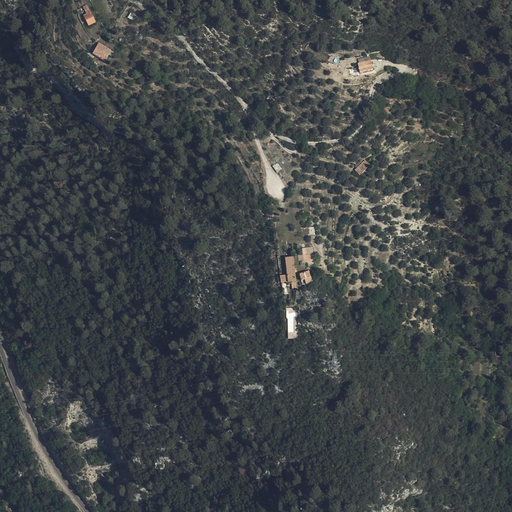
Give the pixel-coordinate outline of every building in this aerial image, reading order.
[(93,27),(100,24),(94,13),(91,14),(93,17),(89,19),(93,27)] [(105,45),(98,55),(106,61),(109,56),(114,59),(114,58),(117,53),(118,53),(105,45)] [(360,63),(363,73),(376,70),(374,60),(360,63)] [(371,161),(366,165),(370,171),(376,166),(371,161)] [(277,163),(273,166),(277,172),(282,169),(277,163)] [(360,170),(364,175),(370,171),(366,165),(360,170)] [(289,282),(296,281),(297,285),(302,285),(302,281),(300,281),(297,256),(290,257),(291,274),(284,275),(286,285),(289,285),(289,282)] [(305,281),(308,280),(310,284),(316,282),(313,271),(303,274),(305,281)]
